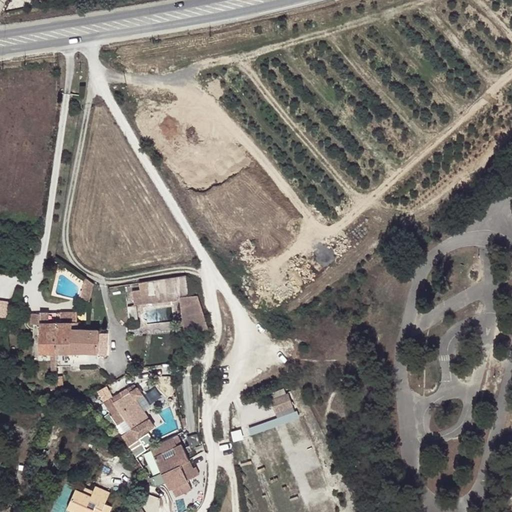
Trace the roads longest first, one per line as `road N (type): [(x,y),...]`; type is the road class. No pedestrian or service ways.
road 1 (unclassified): [(94,79),(66,250),(100,280),(209,268)]
road 2 (unclassified): [(94,79),(209,268)]
road 3 (secondary): [(86,37),(296,0)]
road 4 (secondary): [(197,0),(0,33)]
road 5 (unknown): [(507,224),(471,226),(437,240),(403,330)]
road 6 (unclassified): [(209,268),(235,310),(242,349),(206,420)]
road 7 (unclassified): [(209,268),(215,326),(204,362),(206,420)]
